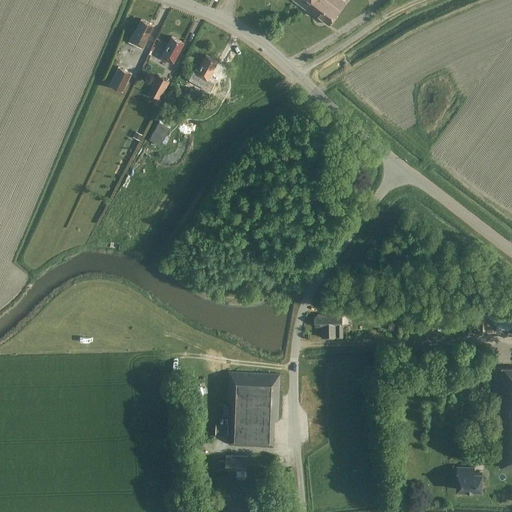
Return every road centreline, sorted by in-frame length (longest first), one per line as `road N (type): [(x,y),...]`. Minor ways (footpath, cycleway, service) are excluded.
road 1 (unclassified): [(301,511),(292,370),(302,305),(398,166)]
road 2 (track): [(293,347),(488,347)]
road 3 (tertiary): [(175,0),(263,44),(296,74)]
road 4 (tertiary): [(511,252),(398,166)]
road 5 (tertiary): [(398,166),(296,74)]
